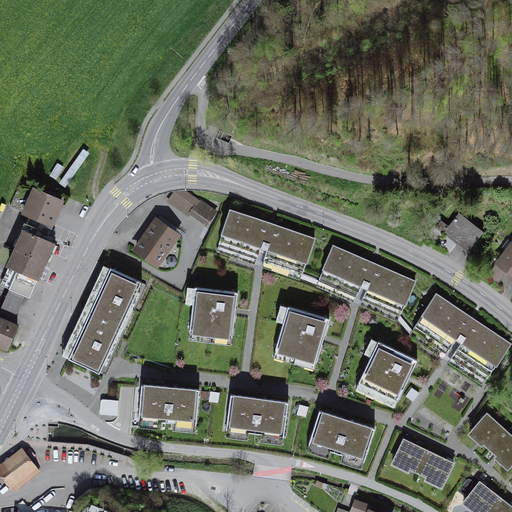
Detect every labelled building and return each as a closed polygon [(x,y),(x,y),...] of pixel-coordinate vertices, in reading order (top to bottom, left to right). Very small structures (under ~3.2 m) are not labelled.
[(65,202),(35,189),(31,198),(20,193),(14,208),(31,216),(42,221),(54,226),(65,202)] [(173,192),(164,202),(186,218),(192,212),(199,201),(184,191),(173,192)] [(199,201),(192,212),(208,222),(215,211),(199,201)] [(314,238),(230,210),(219,244),(258,257),(261,246),(267,248),(264,259),(303,272),(314,238)] [(491,236),(459,210),(443,229),(475,255),(491,236)] [(42,221),(31,216),(8,267),(18,271),(10,288),(25,294),(33,276),(38,278),(54,243),(36,235),(42,221)] [(176,235),(156,221),(136,249),(157,263),(176,235)] [(415,281),(334,245),(319,278),(357,295),(362,284),(367,287),(363,297),(401,314),(415,281)] [(511,248),(501,263),(511,271),(511,248)] [(89,313),(120,327),(141,282),(110,268),(89,313)] [(238,292),(195,287),(189,332),(232,337),(238,292)] [(0,311),(0,347),(7,351),(18,326),(12,323),(25,294),(10,288),(0,311)] [(510,343),(437,293),(413,328),(447,352),(457,337),(462,341),(453,355),(487,378),(510,343)] [(329,318),(288,306),(275,349),(317,361),(329,318)] [(120,327),(89,313),(68,358),(99,372),(120,327)] [(417,360),(378,341),(359,382),(398,400),(417,360)] [(199,389),(141,384),(138,419),(196,424),(199,389)] [(288,402),(231,394),(226,428),(284,436),(288,402)] [(102,398),(100,412),(117,415),(120,400),(102,398)] [(375,428),(319,410),(308,443),(364,461),(375,428)] [(483,440),(491,447),(508,429),(488,410),(469,430),(482,442),(483,440)] [(62,440),(63,426),(49,426),(48,439),(62,440)] [(511,463),(511,433),(508,429),(491,447),(496,452),(494,454),(508,468),(511,463)] [(412,468),(419,472),(430,449),(404,437),(392,463),(410,472),(412,468)] [(40,472),(22,449),(0,465),(0,475),(12,491),(17,490),(40,472)] [(458,462),(430,449),(419,472),(428,476),(426,480),(444,489),(458,462)] [(492,511),(504,498),(481,480),(464,502),(477,511),(492,511)] [(511,511),(511,504),(504,498),(492,511),(511,511)] [(354,500),(349,511),(374,511),(369,510),(370,506),(354,500)]
